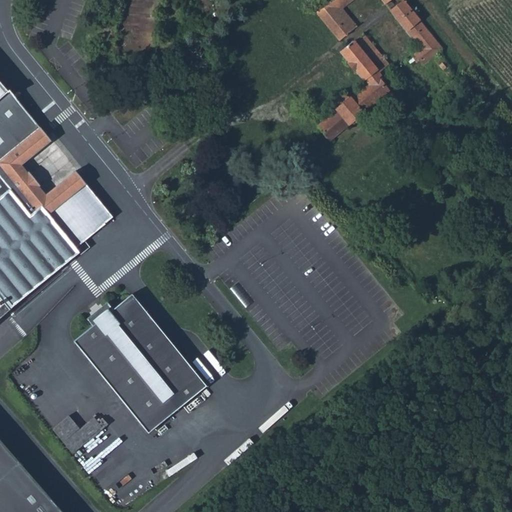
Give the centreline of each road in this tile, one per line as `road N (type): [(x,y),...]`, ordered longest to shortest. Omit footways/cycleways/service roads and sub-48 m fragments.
road 1 (unknown): [(112,242),(251,429)]
road 2 (track): [(511,104),(423,0)]
